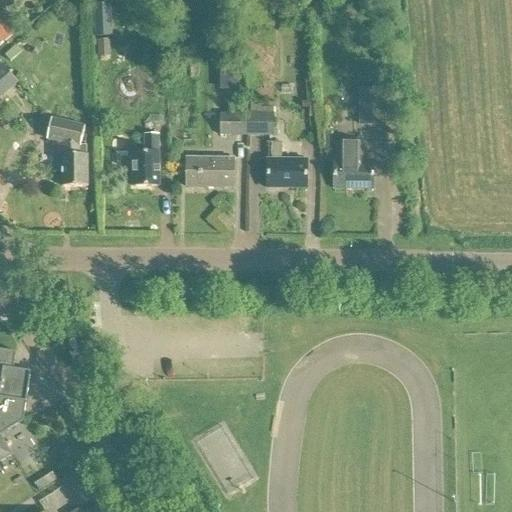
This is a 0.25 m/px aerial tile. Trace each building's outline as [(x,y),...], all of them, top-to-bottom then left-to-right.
[(163,2),(165,29),(188,28),(187,12),(175,13),(174,1),(163,2)] [(96,5),(97,37),(112,37),(111,5),(96,5)] [(0,47),(15,35),(5,24),(3,26),(0,22),(0,47)] [(5,57),(10,63),(21,54),(15,47),(5,57)] [(0,65),(0,96),(15,83),(0,65)] [(218,90),(236,90),(236,69),(218,69),(218,90)] [(387,126),(387,91),(362,90),(362,126),(387,126)] [(249,136),(249,113),(222,112),(221,136),(249,136)] [(249,113),(249,136),(276,136),(275,113),(249,113)] [(87,146),(81,146),(86,128),(53,119),(48,139),(64,143),(64,156),(63,156),(64,189),(89,188),(88,156),(87,156),(87,146)] [(134,188),(160,187),(160,154),(160,135),(147,135),(146,155),(134,155),(134,188)] [(339,143),(339,162),(336,162),(335,190),(374,190),(374,162),(364,162),(364,143),(339,143)] [(282,144),(270,144),(259,144),(259,161),(269,161),(269,189),(308,189),(307,162),(282,161),(282,144)] [(235,189),(235,161),(188,160),(187,188),(235,189)] [(79,350),(73,339),(66,343),(72,354),(79,350)] [(0,463),(10,457),(0,441),(0,440),(0,436),(24,423),(32,375),(14,372),(17,355),(0,352),(0,463)]
